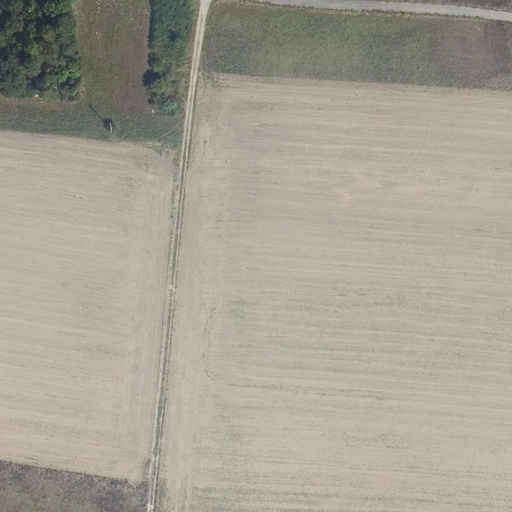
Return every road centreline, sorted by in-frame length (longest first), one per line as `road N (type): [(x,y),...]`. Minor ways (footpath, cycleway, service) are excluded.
road 1 (track): [(199,0),(152,511)]
road 2 (unclassified): [(511,16),(271,0)]
